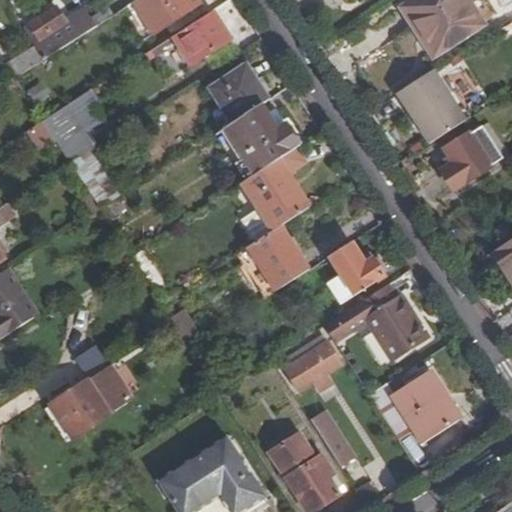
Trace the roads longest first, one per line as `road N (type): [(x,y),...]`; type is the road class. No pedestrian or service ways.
road 1 (residential): [(511,386),(260,0)]
road 2 (residential): [(511,446),(408,511)]
